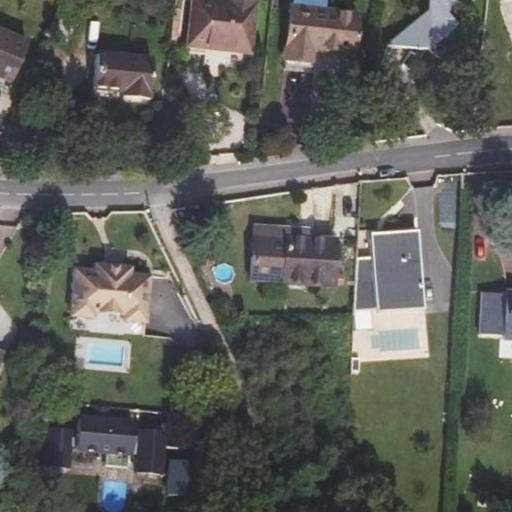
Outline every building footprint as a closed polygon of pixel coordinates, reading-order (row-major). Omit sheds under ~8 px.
[(193,0),(188,45),(247,52),(252,7),(252,0),(225,0),(225,4),(193,0)] [(426,0),(426,14),(386,47),(426,51),(455,28),(444,17),(445,4),(448,0),(426,0)] [(292,11),(286,58),(312,62),(313,51),(351,55),(356,19),(292,11)] [(72,24),(54,15),(44,37),(63,45),(72,24)] [(0,33),(0,78),(11,83),(28,46),(0,33)] [(95,57),(92,90),(118,93),(118,98),(147,101),(151,64),(95,57)] [(255,225),(254,236),(307,239),(308,229),(255,225)] [(370,236),(372,275),(360,275),(357,312),(373,311),(375,312),(421,310),(416,234),(370,236)] [(335,241),(307,239),(254,236),(251,282),(332,287),(335,241)] [(78,272),(79,322),(99,321),(99,315),(129,315),(129,321),(149,321),(148,271),(129,271),(129,265),(99,265),(99,272),(78,272)] [(511,293),(504,293),(504,297),(481,295),(479,340),(511,341),(511,293)] [(73,343),(62,374),(99,389),(99,404),(139,404),(139,353),(104,354),(73,343)] [(79,453),(79,457),(108,459),(108,469),(131,470),(131,461),(136,461),(136,457),(137,440),(138,423),(80,420),(79,440),(79,453)] [(51,430),(49,470),(72,471),(74,453),(74,440),(75,432),(51,430)] [(140,458),(140,475),(165,477),(166,433),(141,432),(141,440),(140,458)]
